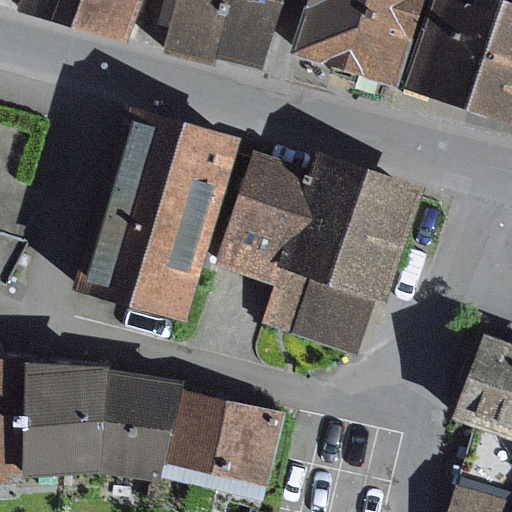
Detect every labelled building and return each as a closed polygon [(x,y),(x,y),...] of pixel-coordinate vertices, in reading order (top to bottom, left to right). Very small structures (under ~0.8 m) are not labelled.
[(15,16),(123,44),(138,0),(176,0),(161,57),(212,71),(214,62),(261,73),(283,0),(17,0),(20,1),(15,16)] [(306,0),(288,59),(396,92),(425,0),(306,0)] [(462,116),(501,6),(482,0),(472,0),(468,10),(438,0),(429,0),(401,92),(462,116)] [(511,0),(438,0),(468,10),(472,0),(482,0),(501,6),(511,10),(511,0)] [(511,10),(501,6),(462,116),(511,130),(511,10)] [(184,327),(239,143),(125,109),(70,294),(184,327)] [(309,173),(245,153),(208,268),(273,289),(261,326),(357,357),(374,305),(386,309),(424,191),(314,156),(309,173)] [(511,347),(483,337),(450,422),(472,430),(457,488),(511,502),(511,347)] [(0,360),(0,485),(20,488),(19,483),(98,477),(106,377),(106,371),(29,367),(29,362),(0,360)] [(182,388),(106,377),(98,477),(149,485),(158,486),(181,392),(182,388)] [(158,486),(149,485),(145,504),(177,511),(183,511),(186,494),(219,503),(221,495),(263,503),(281,416),(181,392),(158,486)] [(511,511),(511,502),(457,488),(448,511),(511,511)]
